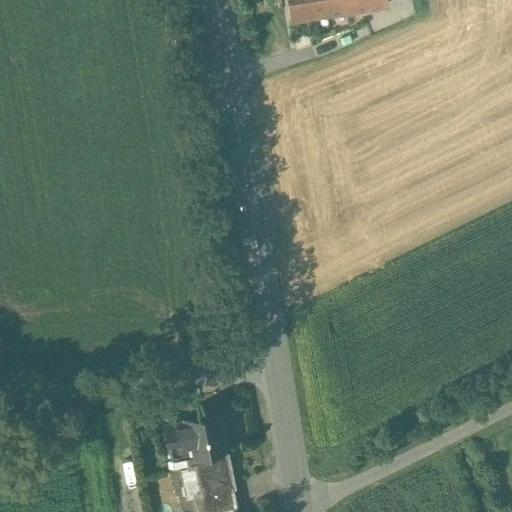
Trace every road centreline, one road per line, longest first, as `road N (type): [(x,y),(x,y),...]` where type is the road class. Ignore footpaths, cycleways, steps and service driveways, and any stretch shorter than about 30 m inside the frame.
road 1 (tertiary): [(276,372),(218,0)]
road 2 (residential): [(0,388),(145,391),(276,372)]
road 3 (unclassified): [(304,511),(511,410)]
road 4 (tertiary): [(299,511),(276,372)]
